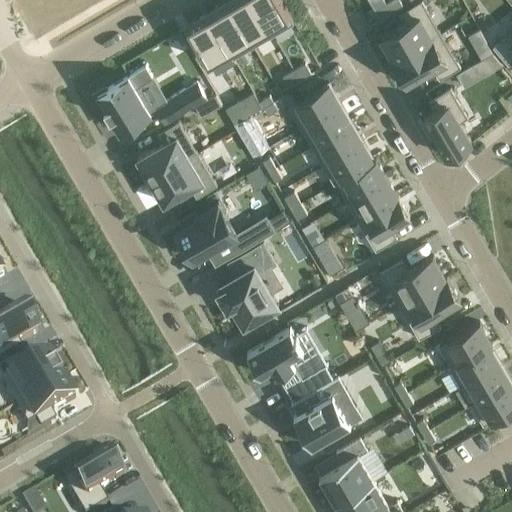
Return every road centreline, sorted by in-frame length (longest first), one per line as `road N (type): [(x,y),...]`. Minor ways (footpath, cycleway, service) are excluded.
road 1 (unclassified): [(281,511),(30,83)]
road 2 (residential): [(325,0),(442,192)]
road 3 (residential): [(0,221),(113,410)]
road 4 (residential): [(168,0),(30,83)]
road 5 (residential): [(442,192),(511,310)]
road 6 (residential): [(0,480),(113,410)]
